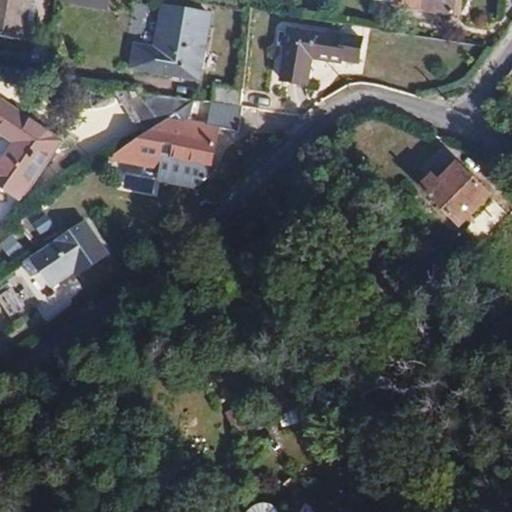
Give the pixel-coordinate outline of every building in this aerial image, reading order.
[(0,0),(0,36),(20,40),(24,21),(27,0),(0,0)] [(38,0),(27,0),(24,21),(34,23),(38,0)] [(393,6),(452,16),(454,0),(382,0),(394,2),(393,6)] [(198,81),(210,13),(162,5),(155,48),(136,45),(133,57),(131,68),(198,81)] [(290,30),(281,82),(306,86),(310,57),(338,62),(339,59),(357,63),(362,39),(343,36),(343,38),(290,30)] [(32,57),(45,59),(48,44),(35,41),(32,57)] [(211,102),(241,106),(242,89),(214,84),(211,102)] [(181,120),(176,112),(193,100),(116,88),(115,94),(142,136),(109,158),(159,168),(160,161),(161,155),(185,159),(212,163),(218,127),(181,120)] [(61,141),(2,100),(0,102),(0,134),(12,143),(0,160),(0,186),(20,201),(61,141)] [(185,159),(161,155),(160,161),(184,165),(185,159)] [(490,193),(460,161),(441,179),(434,173),(425,181),(462,219),(490,193)] [(85,221),(23,261),(32,275),(42,268),(53,285),(76,269),(80,275),(109,255),(85,221)] [(275,378),(279,393),(299,387),(294,373),(275,378)] [(299,387),(279,393),(276,394),(280,409),(303,403),(305,412),(316,409),(308,384),(299,387)] [(302,511),(304,510),(290,497),(282,493),(278,492),(275,492),(271,493),(267,495),(263,498),(261,502),(260,506),(261,511),(260,511),(302,511)]
